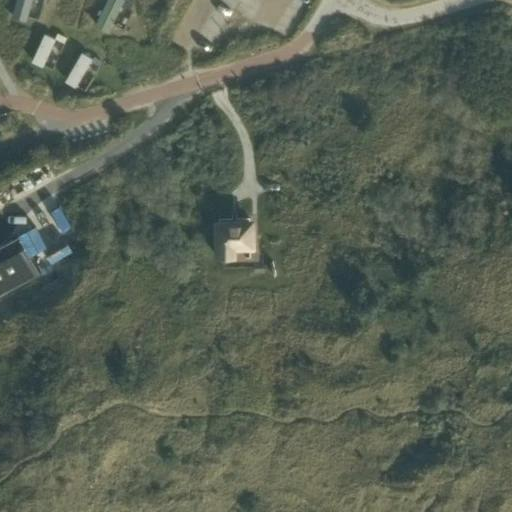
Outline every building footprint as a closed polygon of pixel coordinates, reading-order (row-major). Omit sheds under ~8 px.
[(31,0),(15,0),(12,15),(27,18),(31,0)] [(35,0),(33,14),(43,16),(46,0),(35,0)] [(108,29),(123,0),(106,0),(95,23),(108,29)] [(43,65),(56,37),(44,32),(31,59),(43,65)] [(76,86),(93,57),(82,51),(65,80),(76,86)] [(249,246),(249,226),(219,226),(219,246),(217,246),(217,257),(233,257),(233,246),(249,246)] [(0,295),(28,280),(39,274),(18,237),(0,247),(0,295)]
